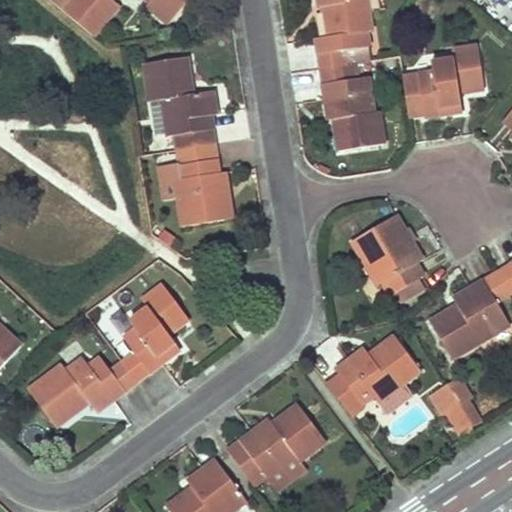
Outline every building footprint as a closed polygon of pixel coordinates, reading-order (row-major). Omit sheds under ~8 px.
[(64,0),(59,6),(91,33),(116,3),(112,0),(64,0)] [(145,0),(145,1),(167,21),(184,0),(145,0)] [(318,66),(341,63),(339,49),(365,46),(363,30),(368,30),(363,0),(316,0),(317,6),(322,5),(326,35),(314,37),(318,66)] [(411,0),(406,6),(412,11),(421,0),(411,0)] [(426,0),(421,0),(412,11),(420,18),(433,5),(426,0)] [(452,57),(399,66),(406,116),(422,113),(422,115),(461,108),(458,91),(482,86),(474,43),(451,48),(452,57)] [(173,132),(175,147),(213,141),(211,126),(209,113),(214,112),(211,88),(190,91),(185,56),(144,61),(153,132),(166,130),(166,132),(173,132)] [(341,63),(318,66),(327,118),(331,118),(336,149),(381,142),(376,108),(371,108),(365,74),(355,76),(353,61),(341,63)] [(511,106),(501,119),(511,129),(508,133),(511,136),(511,106)] [(213,141),(175,147),(178,162),(178,163),(179,176),(174,178),(177,195),(181,224),(230,216),(224,170),(217,171),(213,141)] [(179,176),(178,163),(157,166),(161,197),(177,195),(174,178),(179,176)] [(393,213),(349,239),(376,283),(380,280),(388,293),(421,274),(414,260),(421,256),(393,213)] [(511,269),(507,261),(495,269),(507,290),(511,287),(511,269)] [(495,269),(481,277),(494,298),(507,290),(495,269)] [(456,302),(428,318),(450,355),(507,321),(494,298),(481,277),(451,295),(456,302)] [(132,327),(122,334),(132,349),(146,368),(176,346),(166,330),(186,315),(161,282),(139,297),(145,305),(127,319),(132,327)] [(0,360),(18,342),(0,325),(0,360)] [(326,383),(348,413),(371,396),(374,401),(401,381),(418,368),(393,334),(366,354),(362,348),(333,368),(338,374),(326,383)] [(132,349),(119,358),(134,377),(146,368),(132,349)] [(61,360),(26,386),(53,423),(86,399),(93,407),(122,386),(107,366),(97,353),(86,361),(81,356),(65,366),(61,360)] [(119,358),(107,366),(122,386),(134,377),(119,358)] [(461,375),(445,384),(458,405),(475,395),(461,375)] [(384,413),(410,394),(401,381),(374,401),(384,413)] [(445,384),(428,394),(441,415),(458,405),(445,384)] [(268,417),(227,447),(254,485),(267,475),(293,456),(296,458),(322,438),(295,403),(271,421),(268,417)] [(296,458),(293,456),(267,475),(278,489),(305,469),(296,458)] [(190,485),(165,504),(171,511),(224,511),(244,498),(214,458),(185,479),(190,485)]
